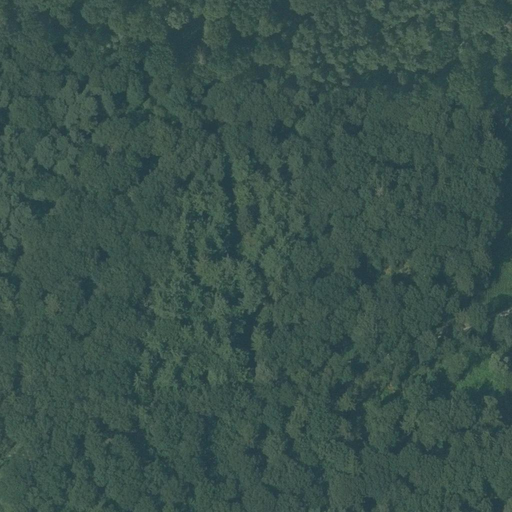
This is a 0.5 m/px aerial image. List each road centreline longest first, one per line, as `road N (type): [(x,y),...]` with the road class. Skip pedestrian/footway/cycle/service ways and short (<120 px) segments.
road 1 (track): [(0,413),(59,184),(325,124),(406,76),(483,0)]
road 2 (track): [(511,114),(455,128),(417,166),(360,360)]
road 3 (track): [(256,395),(214,149)]
road 4 (track): [(327,372),(377,511)]
road 5 (track): [(59,184),(30,164),(0,73)]
